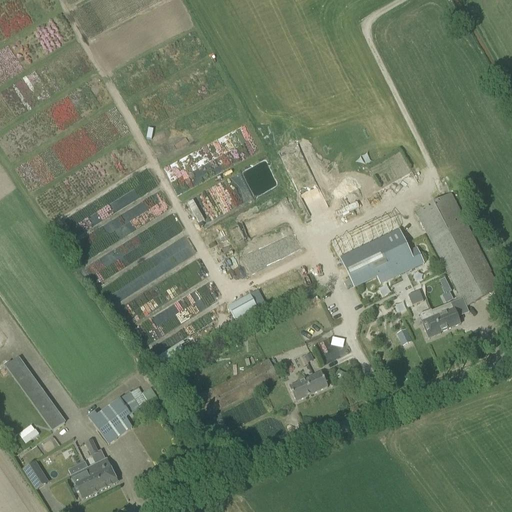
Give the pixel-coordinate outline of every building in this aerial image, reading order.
[(441,199),(416,212),(431,241),(461,299),(465,307),(499,290),(494,281),(465,224),(450,195),(444,198),(441,199)] [(399,231),(340,260),(350,281),(345,284),(348,290),(353,287),(354,289),(389,272),(393,279),(401,275),(400,273),(405,271),(405,273),(421,266),(417,256),(412,258),(399,231)] [(441,290),(444,296),(449,293),(451,292),(444,279),(439,282),(443,289),(441,290)] [(247,316),(257,311),(249,296),(226,307),(232,321),(246,315),(247,316)] [(421,297),(410,302),(412,307),(423,303),(421,297)] [(431,311),(419,315),(422,323),(428,339),(460,325),(454,312),(465,307),(461,299),(431,312),(431,311)] [(396,313),(403,311),(401,303),(394,305),(396,313)] [(343,356),(336,338),(315,346),(321,364),(343,356)] [(401,347),(410,343),(407,338),(399,342),(401,347)] [(255,341),(184,379),(192,394),(263,357),(255,341)] [(310,354),(304,357),(307,363),(312,360),(310,354)] [(6,368),(53,433),(64,424),(18,360),(6,368)] [(269,361),(197,399),(207,417),(278,379),(269,361)] [(338,371),(335,378),(342,381),(345,375),(338,371)] [(288,387),(291,394),(296,403),(328,388),(320,373),(305,380),(304,378),(296,381),(297,384),(288,387)] [(132,429),(125,420),(142,409),(148,405),(138,389),(129,394),(97,418),(94,415),(89,419),(88,419),(108,446),(109,446),(108,446),(131,430),(132,429)] [(24,445),(37,437),(31,426),(17,434),(24,445)] [(14,440),(10,443),(17,453),(21,451),(14,440)] [(86,445),(91,457),(97,454),(92,442),(86,445)] [(106,461),(72,477),(76,486),(74,487),(77,493),(79,492),(83,500),(117,484),(106,461)] [(23,472),(36,492),(46,485),(33,465),(23,472)]
